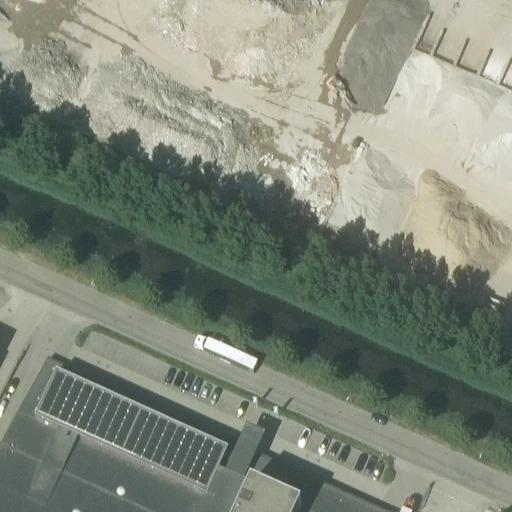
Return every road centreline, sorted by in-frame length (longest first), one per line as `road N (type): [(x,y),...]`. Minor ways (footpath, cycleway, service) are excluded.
road 1 (unclassified): [(511,495),(0,265)]
road 2 (unknown): [(377,0),(307,100),(253,125),(197,106),(94,0)]
road 3 (unknown): [(72,298),(0,417)]
